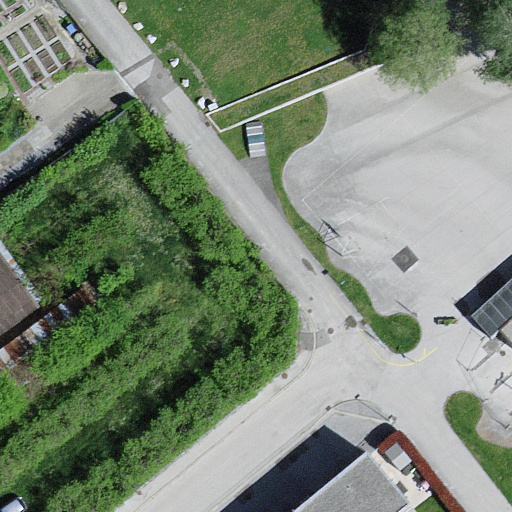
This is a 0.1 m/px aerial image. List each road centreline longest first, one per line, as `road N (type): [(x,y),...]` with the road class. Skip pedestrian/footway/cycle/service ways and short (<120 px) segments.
road 1 (residential): [(85,0),(361,363)]
road 2 (residential): [(361,363),(171,511)]
road 3 (residential): [(361,363),(480,511)]
